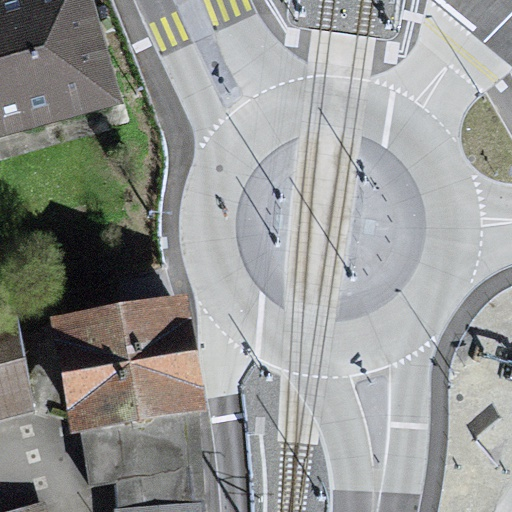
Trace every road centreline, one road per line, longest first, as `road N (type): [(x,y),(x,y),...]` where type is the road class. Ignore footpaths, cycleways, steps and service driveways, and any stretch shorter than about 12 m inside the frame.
road 1 (secondary): [(253,128),(226,157),(210,194),(207,234),(216,273),(264,328),(306,345),(364,342)]
road 2 (secondary): [(364,342),(422,305),(451,242),(451,207)]
road 3 (secondary): [(364,342),(376,423),(373,511)]
road 4 (residential): [(511,7),(459,52),(402,125)]
road 5 (secondary): [(402,125),(352,104),(317,102),(253,128)]
road 6 (secondary): [(189,0),(253,128)]
